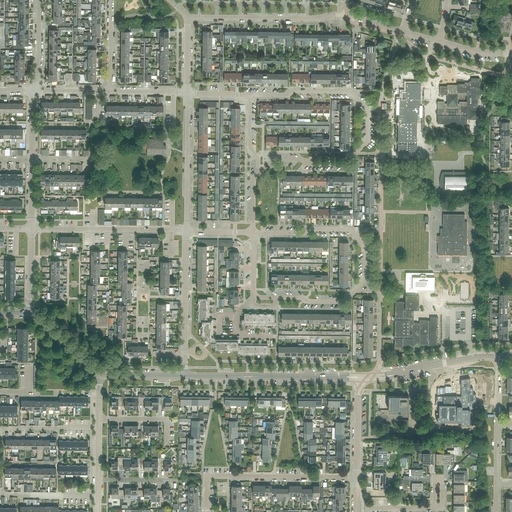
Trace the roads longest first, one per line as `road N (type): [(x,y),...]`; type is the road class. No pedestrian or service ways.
road 1 (residential): [(249,94),(349,91),(368,111),(367,140),(344,164),(271,159),(257,173)]
road 2 (residential): [(253,232),(348,229),(365,245),(364,279),(343,301),(275,297)]
road 3 (residential): [(206,511),(206,476),(356,477)]
road 4 (unclassified): [(347,15),(187,17)]
road 5 (residential): [(185,231),(31,228)]
road 6 (unclassified): [(184,375),(185,231)]
road 7 (unclassified): [(185,231),(187,92)]
